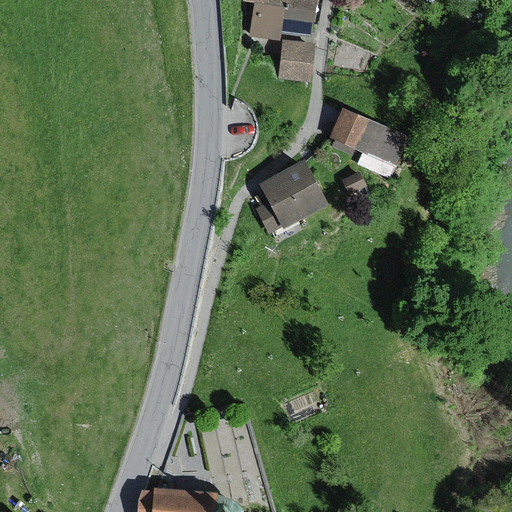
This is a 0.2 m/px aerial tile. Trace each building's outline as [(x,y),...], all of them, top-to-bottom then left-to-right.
[(242,0),(249,1),(244,35),(273,39),(274,31),(305,36),(310,0),(242,0)] [(311,42),(279,40),(277,79),(308,81),(311,42)] [(407,137),(340,109),(328,138),(395,166),(407,137)] [(266,203),(255,208),(267,234),(324,204),(299,160),(257,186),(266,203)] [(356,172),(340,179),(347,193),(363,186),(356,172)] [(149,491),(138,490),(136,511),(237,511),(238,508),(227,496),(211,494),(211,492),(150,487),(149,491)]
